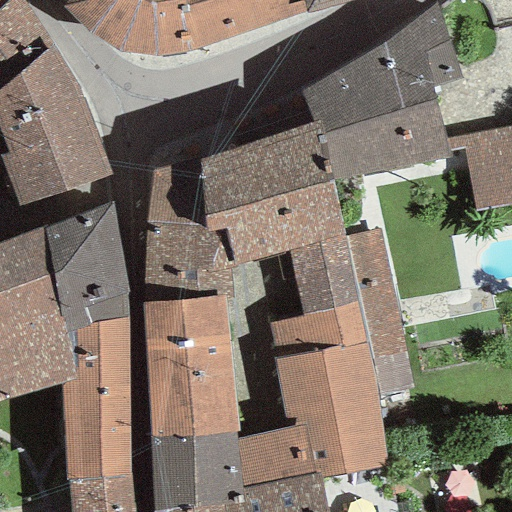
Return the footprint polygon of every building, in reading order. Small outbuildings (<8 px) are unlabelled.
[(0,91),(52,45),(21,0),(8,0),(0,9),(0,91)] [(0,0),(0,9),(8,0),(0,0)] [(67,0),(62,8),(87,33),(120,53),(155,58),(190,51),(306,12),(303,0),(67,0)] [(303,0),(306,12),(307,14),(353,0),(303,0)] [(319,120),(332,181),(447,158),(446,151),(443,140),(433,88),(460,78),(437,3),(381,46),(300,93),(311,123),(319,120)] [(0,156),(0,163),(17,207),(110,174),(77,87),(52,45),(0,91),(0,133),(8,155),(0,156)] [(287,253),(303,317),(359,306),(345,239),(332,181),(319,120),(311,123),(200,160),(207,232),(227,231),(234,268),(287,253)] [(462,148),(475,212),(511,204),(511,128),(443,140),(446,151),(462,148)] [(200,160),(152,172),(142,304),(224,298),(232,298),(230,271),(234,268),(227,231),(207,232),(200,160)] [(127,293),(112,202),(45,228),(59,318),(67,336),(127,317),(127,293)] [(0,402),(61,384),(76,380),(67,336),(59,318),(45,228),(0,244),(0,402)] [(345,239),(376,397),(414,389),(380,230),(345,239)] [(224,298),(142,304),(146,352),(228,345),(224,298)] [(235,440),(242,488),(320,474),(320,480),(390,469),(376,397),(359,306),(303,317),(269,324),(277,359),(271,361),(287,429),(235,440)] [(130,443),(127,317),(67,336),(76,380),(61,384),(66,481),(129,475),(130,443)] [(234,432),(239,432),(228,345),(146,352),(150,438),(194,435),(234,432)] [(222,507),(245,504),(242,488),(235,440),(234,432),(194,435),(196,511),(222,507)] [(153,511),(187,511),(196,511),(194,435),(150,438),(153,511)] [(327,511),(320,480),(320,474),(242,488),(245,504),(222,507),(222,511),(327,511)] [(134,511),(129,475),(66,481),(68,511),(134,511)]
